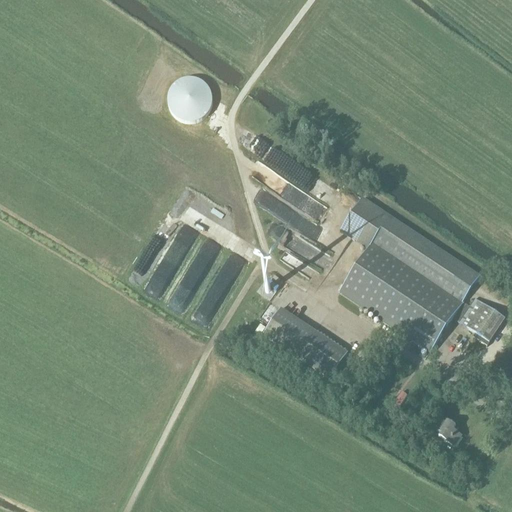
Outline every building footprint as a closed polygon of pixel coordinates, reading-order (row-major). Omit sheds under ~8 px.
[(368,250),(367,252),(339,293),(430,354),(453,320),(479,338),(476,341),(487,348),(506,321),(475,300),(469,308),(463,304),(480,279),(362,199),(340,232),(368,250)] [(302,256),(309,245),(275,223),(268,234),(302,256)] [(328,242),(327,230),(318,231),(318,242),(328,242)] [(228,293),(241,265),(226,259),(213,286),(228,293)] [(181,279),(167,306),(182,313),(195,286),(181,279)] [(257,291),(268,301),(279,289),(268,279),(257,291)] [(263,336),(295,358),(329,381),(347,355),(280,310),(263,336)] [(204,325),(207,314),(197,311),(193,322),(204,325)] [(433,430),(442,436),(439,439),(454,449),(462,437),(453,432),(456,428),(440,418),(433,430)]
